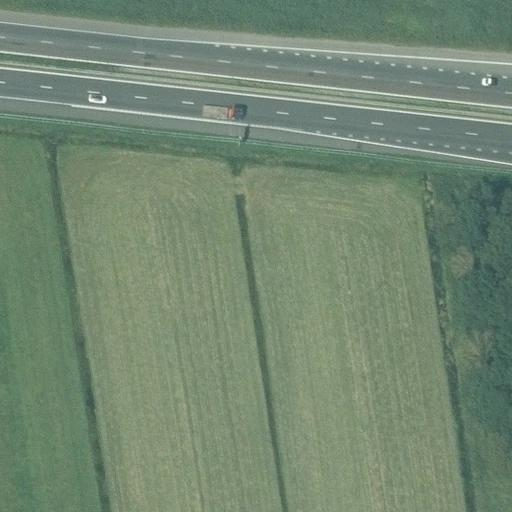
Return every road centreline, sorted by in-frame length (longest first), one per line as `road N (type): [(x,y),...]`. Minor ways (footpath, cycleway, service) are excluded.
road 1 (motorway): [(511,92),(0,36)]
road 2 (motorway): [(0,81),(511,137)]
